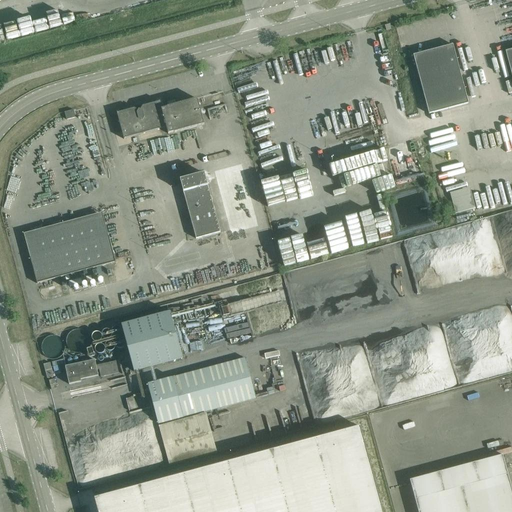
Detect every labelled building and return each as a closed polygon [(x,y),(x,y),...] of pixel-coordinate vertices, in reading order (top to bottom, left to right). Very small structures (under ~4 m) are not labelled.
[(428,114),(468,103),(452,45),(413,55),(428,114)] [(291,49),(284,51),(286,59),(293,57),(291,49)] [(240,67),(242,77),(255,73),(253,64),(240,67)] [(174,133),(204,125),(200,108),(197,99),(167,107),(162,109),(159,101),(159,102),(142,106),(140,110),(139,109),(138,111),(134,108),(117,113),(116,113),(119,122),(124,139),(166,127),(168,134),(174,132),(174,133)] [(73,110),(64,112),(66,120),(75,118),(73,110)] [(394,143),(402,183),(431,178),(423,137),(394,143)] [(248,165),(227,170),(238,221),(256,217),(251,194),(254,193),(248,165)] [(196,238),(220,232),(205,173),(181,180),(196,238)] [(479,187),(460,187),(461,208),(480,207),(479,187)] [(24,234),(30,257),(108,236),(102,213),(24,234)] [(108,236),(30,257),(37,284),(37,283),(47,281),(115,263),(108,236)] [(74,317),(72,307),(63,308),(64,318),(74,317)] [(134,372),(183,359),(170,312),(121,325),(134,372)] [(158,425),(256,398),(245,358),(147,384),(158,425)] [(98,376),(97,373),(97,370),(96,365),(94,360),(65,366),(69,384),(81,382),(80,380),(98,376)] [(116,361),(96,365),(97,370),(99,369),(100,377),(118,373),(116,361)] [(47,378),(53,377),(50,363),(43,364),(47,378)] [(76,406),(66,409),(68,417),(78,414),(76,406)] [(384,511),(362,427),(96,497),(100,511),(384,511)] [(444,491),(438,472),(409,480),(418,511),(511,511),(511,491),(502,455),(473,463),(478,482),(444,491)] [(87,464),(86,465),(100,474),(107,461),(102,458),(99,461),(90,456),(85,463),(87,464)]
